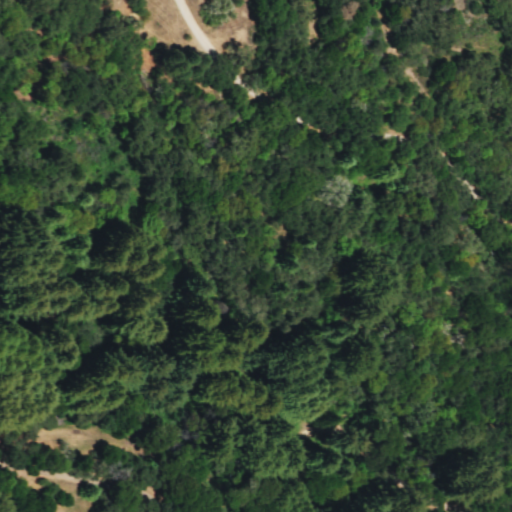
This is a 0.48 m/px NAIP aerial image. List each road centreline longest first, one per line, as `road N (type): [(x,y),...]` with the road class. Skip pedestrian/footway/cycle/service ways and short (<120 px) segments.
road 1 (residential): [(495,511),(432,442),(391,439),(328,452),(326,511),(153,506),(105,480),(0,465)]
road 2 (residential): [(511,228),(437,146),(297,120),(205,58),(175,0)]
